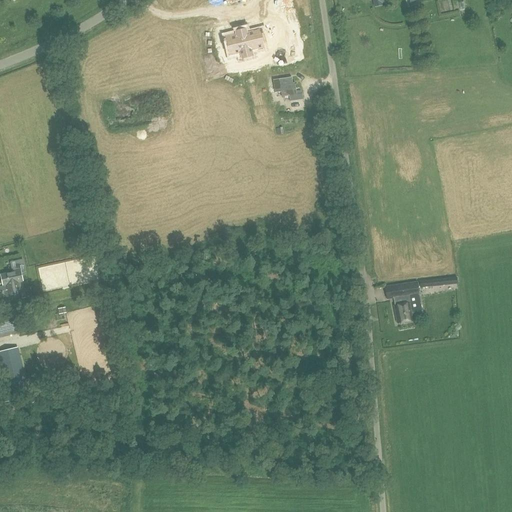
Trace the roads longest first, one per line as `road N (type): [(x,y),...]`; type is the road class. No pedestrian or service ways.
road 1 (unclassified): [(322,0),(383,511)]
road 2 (unclassified): [(0,64),(125,0)]
